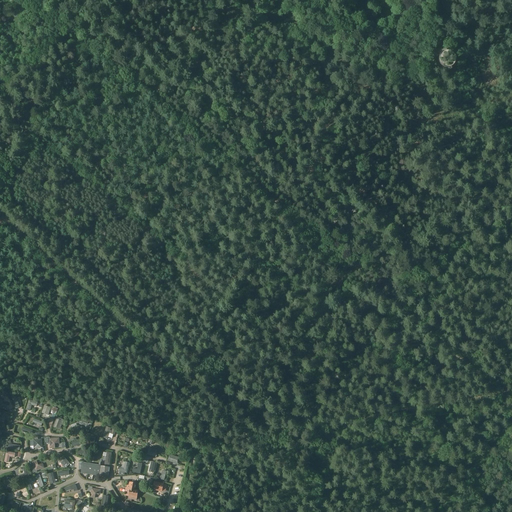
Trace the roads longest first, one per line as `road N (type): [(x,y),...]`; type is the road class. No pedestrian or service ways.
road 1 (track): [(299,477),(0,211)]
road 2 (track): [(297,220),(52,6)]
road 3 (track): [(307,432),(497,398)]
road 4 (track): [(497,398),(369,282)]
road 5 (track): [(307,432),(369,282)]
road 6 (track): [(193,462),(307,432)]
